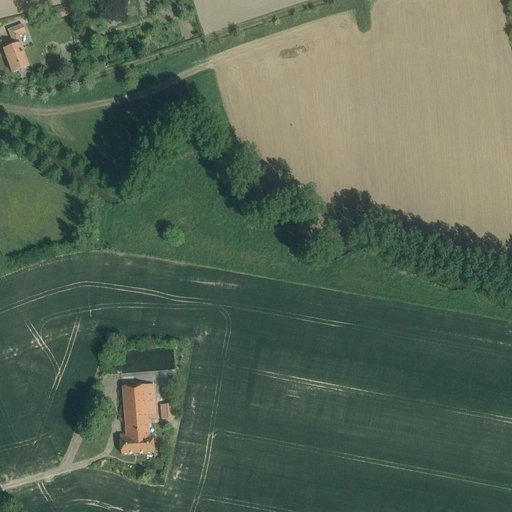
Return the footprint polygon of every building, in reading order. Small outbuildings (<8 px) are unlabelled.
[(72,7),(55,10),(57,18),(73,15),(72,7)] [(4,50),(13,73),(29,67),(17,36),(26,33),(23,25),(9,31),(15,46),(4,50)] [(117,61),(114,53),(108,55),(110,63),(117,61)] [(122,388),(126,435),(120,435),(121,455),(155,452),(154,435),(151,435),(150,420),(158,420),(155,385),(122,388)] [(161,419),(174,419),(173,404),(160,404),(161,419)]
